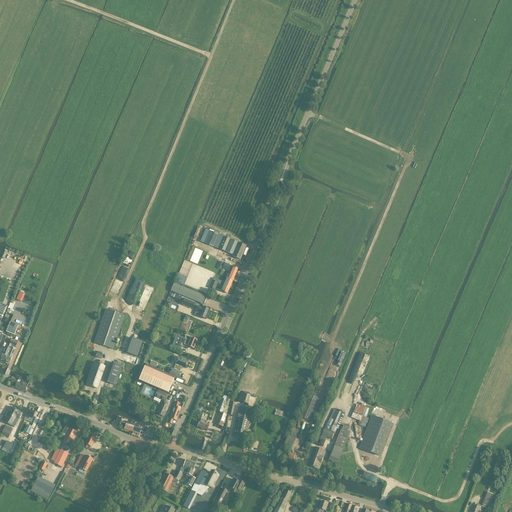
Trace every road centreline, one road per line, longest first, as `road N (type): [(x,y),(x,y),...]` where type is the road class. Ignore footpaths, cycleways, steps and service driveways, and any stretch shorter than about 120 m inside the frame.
road 1 (tertiary): [(170,446),(356,0)]
road 2 (track): [(298,484),(306,465),(298,448),(323,401),(318,393),(334,338),(409,158),(346,129)]
road 3 (track): [(120,299),(142,253),(144,218),(234,0)]
road 4 (track): [(352,425),(366,469),(446,501),(462,486),(479,444),(511,423)]
road 5 (tertiary): [(170,446),(395,511)]
road 6 (tertiary): [(0,387),(142,444)]
